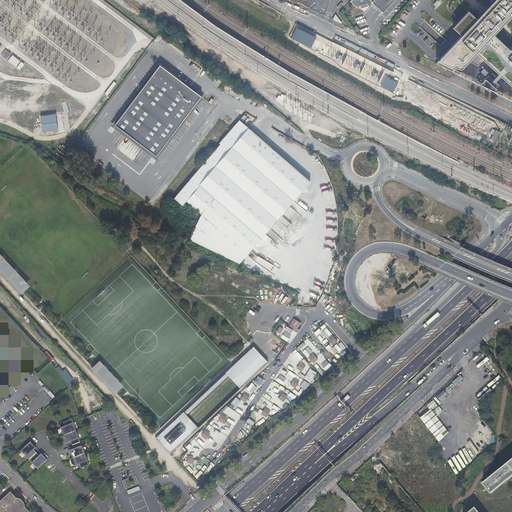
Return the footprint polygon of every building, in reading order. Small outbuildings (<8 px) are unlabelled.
[(351,0),(350,2),(355,7),(359,6),(367,3),(372,2),(383,13),(394,0),(351,0)] [(511,0),(494,0),(492,3),(484,11),(476,20),(467,12),(452,29),(461,37),(440,60),(441,61),(439,62),(438,61),(435,64),(451,72),(455,68),(458,70),(459,70),(460,70),(462,69),(463,69),(463,68),(463,67),(465,66),(476,54),(478,53),(511,84),(511,0)] [(333,18),(341,22),(342,21),(335,13),(333,18)] [(366,20),(358,21),(361,32),(368,30),(366,20)] [(317,38),(297,28),(292,38),(311,48),(317,38)] [(11,54),(5,50),(1,55),(6,60),(11,54)] [(497,75),(493,80),(495,82),(500,78),(500,77),(511,87),(511,84),(478,53),(476,54),(498,75),(497,75)] [(16,58),(12,55),(8,61),(16,67),(20,61),(16,58)] [(155,156),(201,97),(159,65),(114,125),(155,156)] [(479,85),(495,93),(495,92),(493,92),(499,86),(495,82),(493,80),(488,76),(479,85)] [(398,83),(386,77),(381,86),(393,93),(398,83)] [(460,118),(463,111),(458,108),(457,110),(451,107),(449,112),(460,118)] [(56,114),(41,116),(43,132),(58,129),(56,114)] [(464,121),(475,127),(479,120),(474,117),(468,114),(464,121)] [(173,198),(181,204),(199,214),(188,239),(239,263),(310,181),(262,140),(249,129),(241,122),(246,117),(243,115),(230,129),(219,143),(220,144),(173,198)] [(496,131),(493,135),(491,139),(495,142),(500,133),(496,131)] [(151,197),(156,190),(154,188),(152,191),(151,191),(148,195),(151,197)] [(0,272),(21,295),(30,286),(0,254),(0,272)] [(264,282),(219,262),(214,273),(259,293),(264,282)] [(253,271),(274,281),(275,279),(254,269),(253,271)] [(284,282),(282,285),(295,291),(298,293),(299,289),(284,282)] [(300,323),(294,319),(289,326),(295,331),(300,323)] [(289,342),(295,334),(281,323),(279,325),(284,330),(280,335),(289,342)] [(283,331),(279,327),(275,331),(279,335),(283,331)] [(333,336),(327,340),(331,346),(337,342),(333,336)] [(253,346),(229,369),(244,385),(268,362),(253,346)] [(318,359),(314,353),(309,358),(313,363),(318,359)] [(91,369),(115,395),(123,386),(100,361),(91,369)] [(306,366),(300,362),(296,368),(301,372),(306,366)] [(244,385),(229,369),(226,373),(228,376),(240,388),(244,385)] [(299,382),(293,378),(289,384),(295,388),(299,382)] [(282,392),(278,398),(284,402),(288,396),(282,392)] [(244,394),(240,400),(246,403),(250,397),(244,394)] [(264,408),(261,414),(266,417),(270,411),(264,408)] [(420,419),(439,443),(448,434),(431,411),(420,419)] [(183,412),(180,415),(194,431),(198,428),(187,415),(183,412)] [(469,417),(478,429),(484,425),(475,413),(469,417)] [(194,431),(180,415),(156,438),(170,454),(194,431)] [(222,415),(218,421),(224,424),(228,418),(222,415)] [(88,464),(71,419),(62,422),(64,426),(60,428),(66,443),(70,442),(73,449),(69,450),(72,458),(70,459),(71,464),(75,466),(79,464),(80,467),(88,464)] [(201,436),(207,440),(211,435),(205,431),(201,436)] [(35,448),(30,442),(20,451),(37,469),(46,460),(41,454),(39,456),(34,450),(35,448)] [(486,482),(483,484),(491,495),(494,492),(511,477),(511,461),(486,482)] [(16,498),(10,492),(0,501),(0,511),(28,511),(24,507),(24,506),(23,504),(22,501),(21,501),(19,499),(16,498)]
